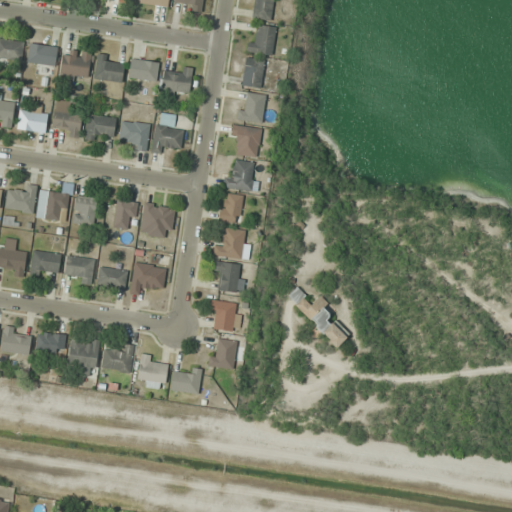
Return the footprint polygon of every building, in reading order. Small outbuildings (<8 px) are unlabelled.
[(174,0),(175,2),(192,4),(191,10),(201,11),(202,0),(174,0)] [(254,0),(251,17),(274,22),(279,0),(254,0)] [(275,27),(254,24),(249,52),(271,55),(275,27)] [(0,58),(21,61),(23,41),(0,38),(0,58)] [(27,62),(55,65),(57,46),(29,43),(27,62)] [(87,82),(91,52),(63,49),(59,78),(87,82)] [(122,63),(113,63),(113,54),(95,55),(96,81),(123,79),(122,63)] [(156,81),(159,62),(131,58),(128,77),(156,81)] [(242,85),(260,87),(263,60),(245,58),(242,85)] [(194,70),(183,66),(180,77),(165,72),(160,86),(186,94),(194,70)] [(0,124),(13,125),(12,101),(2,102),(1,94),(0,93),(0,124)] [(62,128),(61,135),(79,136),(82,112),(54,109),(52,127),(62,128)] [(46,112),(19,111),(18,130),(46,131),(46,112)] [(152,151),(165,153),(166,146),(180,148),(183,129),(173,127),(175,116),(158,113),(152,151)] [(95,134),(113,136),(115,118),(88,114),(84,139),(95,141),(95,134)] [(120,139),(128,138),(129,150),(148,149),(147,121),(119,123),(120,139)] [(254,124),(232,130),(239,158),(261,152),(254,124)] [(254,162),(235,160),(234,178),(225,177),(224,188),(253,190),(254,185),(252,185),(254,162)] [(5,210),(33,212),(36,185),(26,184),(25,193),(7,191),(5,210)] [(48,190),(69,193),(64,221),(44,218),(48,190)] [(243,196),(225,193),(219,220),(238,224),(243,196)] [(96,198),(76,195),(72,222),(93,225),(96,198)] [(116,199),(138,203),(136,217),(129,216),(127,228),(112,226),(116,199)] [(140,234),(166,237),(167,229),(172,230),(175,206),(143,203),(140,234)] [(223,246),(215,245),(213,255),(245,259),(249,231),(225,227),(223,246)] [(23,275),(26,252),(16,250),(18,242),(1,240),(0,245),(0,265),(7,266),(7,273),(23,275)] [(30,276),(39,276),(40,271),(58,271),(59,252),(31,251),(30,276)] [(90,282),(95,260),(68,254),(63,276),(90,282)] [(163,288),(165,266),(134,263),(130,292),(139,294),(140,285),(163,288)] [(214,272),(220,272),(220,291),(241,291),(241,263),(214,263),(214,272)] [(97,285),(124,288),(126,270),(99,267),(97,285)] [(332,308),(320,295),(311,303),(297,287),(287,296),(335,348),(348,336),(327,313),(332,308)] [(210,299),(236,303),(232,331),(213,328),(216,306),(209,305),(210,299)] [(2,352),(29,353),(30,338),(13,337),(14,326),(3,326),(2,352)] [(63,353),(65,334),(38,332),(36,350),(63,353)] [(68,364),(78,364),(77,374),(95,375),(98,340),(71,338),(68,364)] [(237,367),(237,340),(218,340),(218,355),(208,355),(208,367),(237,367)] [(128,373),(133,345),(124,344),(122,353),(104,350),(101,368),(128,373)] [(138,387),(166,387),(166,363),(151,362),(151,354),(139,354),(138,387)] [(172,370),(190,373),(191,367),(202,368),(198,395),(169,391),(172,370)] [(0,511),(7,511),(9,500),(0,498),(0,511)]
